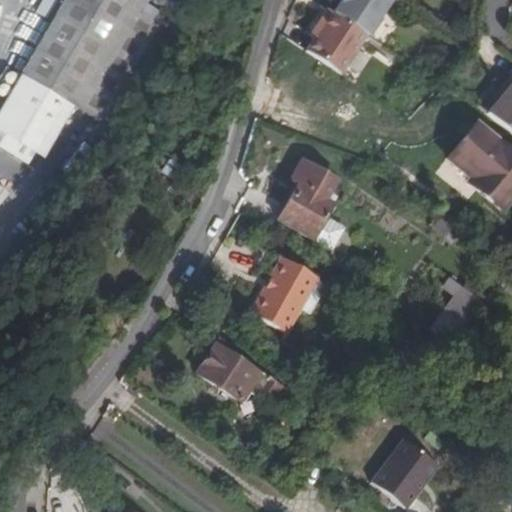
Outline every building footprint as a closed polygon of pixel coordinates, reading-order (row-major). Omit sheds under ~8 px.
[(0,134),(0,148),(31,166),(51,132),(57,135),(74,105),(89,113),(108,124),(101,136),(113,142),(120,131),(133,139),(200,21),(173,5),(164,0),(68,0),(0,119),(0,132),(1,133),(0,134)] [(175,0),(173,5),(200,21),(213,0),(175,0)] [(342,0),(332,15),(365,36),(366,38),(390,0),(342,0)] [(337,77),(365,36),(326,12),(309,37),(313,39),(303,53),(337,77)] [(501,95),(485,113),(511,135),(511,83),(507,80),(496,92),(501,95)] [(511,165),(511,150),(475,121),(469,130),(511,165)] [(504,208),(511,197),(511,165),(469,130),(447,158),(468,174),(466,178),(504,208)] [(43,205),(63,220),(77,200),(78,201),(109,161),(88,145),(57,185),(58,185),(43,205)] [(289,181),(293,183),(296,185),(283,210),(277,220),(312,240),(324,219),(331,204),(324,200),(336,181),(300,161),(289,181)] [(296,185),(293,183),(279,208),(283,210),(296,185)] [(0,207),(9,196),(0,189),(0,207)] [(342,229),(324,219),(312,240),(331,250),(342,229)] [(270,289),(267,287),(252,315),(288,335),(301,310),(317,280),(318,277),(282,259),(270,282),(273,284),(270,289)] [(455,294),(429,330),(450,346),(464,327),(477,313),(485,303),(450,279),(444,286),(455,294)] [(327,285),(317,280),(301,310),(311,315),(327,285)] [(244,396),(260,372),(215,344),(196,374),(240,402),(241,401),(244,403),(248,398),(244,396)] [(404,442),(373,484),(408,510),(439,468),(404,442)]
